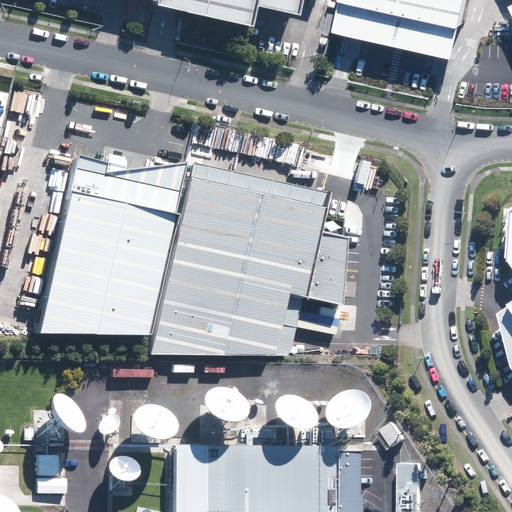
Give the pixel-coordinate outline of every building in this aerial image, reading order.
[(124,0),(260,32),(265,9),(302,17),(305,0),(124,0)] [(450,56),(462,0),(341,0),(335,31),(450,56)] [(182,165),(179,182),(313,210),(317,194),(182,165)] [(135,338),(173,167),(106,176),(96,178),(64,171),(27,336),(135,338)] [(313,210),(179,182),(141,356),(265,357),(268,342),(274,313),(277,298),(294,301),(307,237),(313,210)] [(294,301),(331,309),(338,242),(307,237),(294,301)] [(283,357),(294,301),(277,298),(265,357),(283,357)] [(505,358),(511,369),(511,299),(495,311),(505,358)] [(152,370),(110,368),(109,378),(151,379),(152,370)] [(221,369),(201,368),(200,386),(221,386),(221,369)] [(395,420),(379,431),(390,448),(407,437),(395,420)] [(327,448),(169,446),(167,511),(325,511),(326,451),(327,448)] [(355,511),(356,452),(326,451),(325,511),(355,511)] [(55,457),(34,457),(34,476),(55,476),(55,457)] [(418,511),(420,466),(398,465),(396,511),(418,511)] [(62,479),(34,479),(34,494),(62,494),(62,479)]
